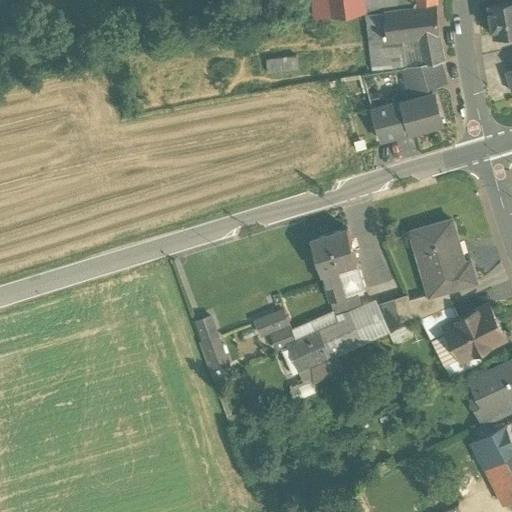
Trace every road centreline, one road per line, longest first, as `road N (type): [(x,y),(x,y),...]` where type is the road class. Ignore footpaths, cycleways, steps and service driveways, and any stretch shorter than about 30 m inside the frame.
road 1 (unclassified): [(0,297),(487,149)]
road 2 (residential): [(487,149),(465,0)]
